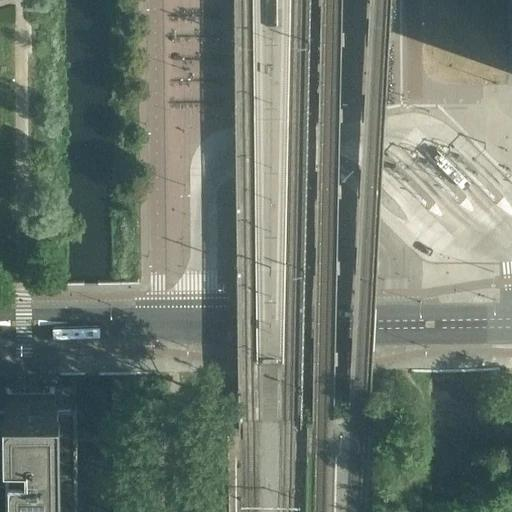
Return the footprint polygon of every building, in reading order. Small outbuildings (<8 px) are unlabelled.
[(279,25),(277,24),(277,13),(265,13),(266,24),(264,25),(262,27),(261,28),(260,30),(259,31),(259,33),(259,35),(259,36),(259,37),(260,37),(261,38),(262,38),(262,37),(263,37),(263,36),(264,36),(264,37),(265,39),(265,40),(266,41),(267,42),(268,42),(270,43),(271,43),(271,41),(272,41),(272,43),(274,43),(275,42),(277,41),(278,40),(278,39),(279,37),(279,36),(281,36),(281,37),(282,38),(283,37),(284,37),(284,36),(285,36),(285,34),(284,32),(284,31),(283,29),(282,27),(280,26),(279,25)] [(471,166),(460,155),(458,157),(456,159),(467,170),(471,166)] [(438,172),(427,161),(425,163),(424,165),(434,175),(438,172)] [(406,176),(395,165),(392,168),(390,169),(402,180),(406,176)] [(303,275),(303,253),(281,253),(281,275),(303,275)] [(0,511),(74,511),(73,396),(59,397),(59,383),(6,384),(7,398),(0,397),(0,511)]
